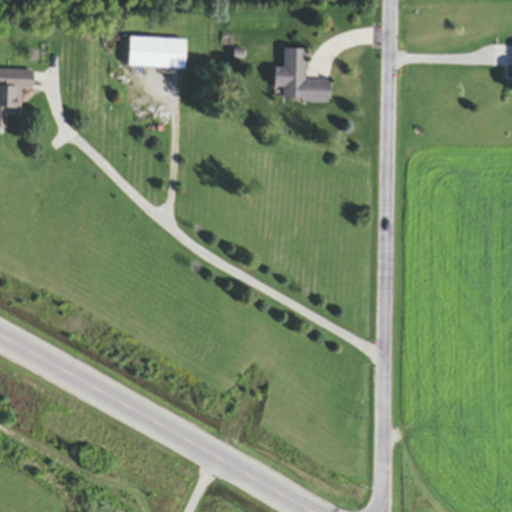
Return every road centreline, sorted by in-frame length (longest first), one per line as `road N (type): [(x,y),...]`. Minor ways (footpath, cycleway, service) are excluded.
road 1 (residential): [(379,511),(391,0)]
road 2 (trunk): [(0,340),(306,511)]
